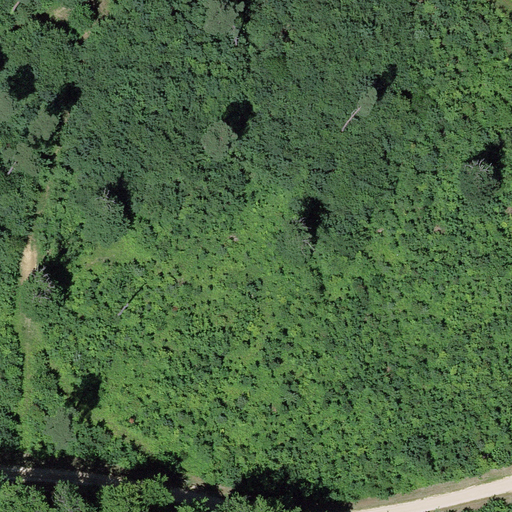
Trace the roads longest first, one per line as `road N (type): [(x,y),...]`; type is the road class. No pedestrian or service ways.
road 1 (track): [(270,511),(108,484),(0,476)]
road 2 (track): [(511,487),(373,511)]
